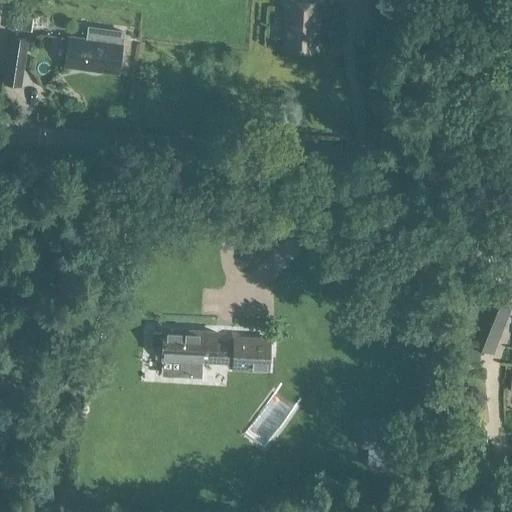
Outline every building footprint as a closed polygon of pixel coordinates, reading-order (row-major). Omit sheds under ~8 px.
[(286,0),(284,48),(318,50),(320,2),(286,0)] [(19,16),(17,29),(30,31),(32,18),(19,16)] [(70,36),(66,64),(85,67),(86,59),(104,62),(103,69),(104,69),(119,71),(123,43),(124,30),(106,27),(104,41),(89,39),(86,38),(70,36)] [(26,38),(11,36),(6,65),(22,68),(26,38)] [(474,330),(469,343),(492,352),(497,338),(509,307),(486,298),(474,330)] [(153,332),(153,344),(163,345),(162,356),(181,357),(181,369),(185,374),(197,374),(202,370),(202,361),(228,363),(228,367),(232,367),(232,369),(243,369),(269,370),(269,367),(270,340),(235,338),(234,344),(216,343),(216,332),(163,329),(163,333),(153,332)] [(243,369),(243,376),(274,377),(280,382),(273,392),(292,406),(303,391),(277,371),(269,370),(243,369)] [(363,429),(362,445),(370,445),(395,446),(396,430),(363,429)]
